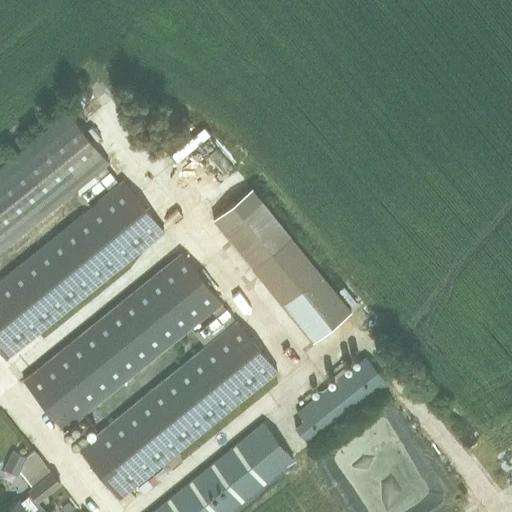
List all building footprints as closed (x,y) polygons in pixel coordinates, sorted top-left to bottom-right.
[(0,250),(109,162),(69,113),(0,167),(0,250)] [(0,351),(6,359),(164,231),(124,181),(0,281),(0,351)] [(251,188),(214,218),(313,340),(351,310),(251,188)] [(64,431),(222,302),(182,252),(24,381),(64,431)] [(119,499),(278,371),(237,321),(79,449),(119,499)] [(387,382),(365,355),(296,412),(303,421),(295,428),(310,446),(387,382)] [(226,511),(293,458),(264,422),(152,511),(226,511)] [(46,511),(38,501),(61,482),(43,460),(23,476),(33,487),(29,490),(32,494),(19,503),(18,502),(5,511),(46,511)]
